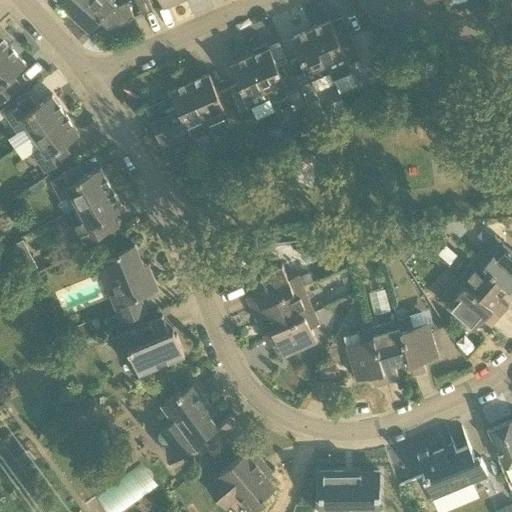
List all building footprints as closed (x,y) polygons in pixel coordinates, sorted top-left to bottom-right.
[(58,0),(73,14),(85,0),(58,0)] [(118,6),(115,3),(112,0),(85,0),(73,14),(90,29),(99,19),(108,28),(116,24),(120,24),(125,22),(130,17),(135,16),(128,2),(118,6)] [(153,10),(149,0),(136,0),(142,14),(153,10)] [(352,69),(350,64),(361,58),(351,34),(339,39),(331,20),(312,29),(333,78),(352,69)] [(333,78),(312,29),(292,37),(300,56),(289,61),(300,85),(329,71),(333,78)] [(0,54),(10,45),(0,33),(0,54)] [(270,47),(268,47),(266,43),(252,49),(254,54),(251,55),(270,98),(289,89),(289,90),(300,85),(289,61),(279,66),(270,47)] [(10,45),(0,54),(0,101),(21,83),(13,74),(27,63),(10,45)] [(251,106),(270,98),(251,55),(231,64),(240,82),(229,87),(243,120),(255,115),(251,106)] [(400,82),(396,72),(385,76),(389,87),(400,82)] [(423,72),(410,78),(414,88),(427,82),(423,72)] [(243,120),(229,87),(218,92),(210,73),(191,82),(210,124),(227,116),(231,125),(243,120)] [(210,124),(191,82),(172,90),(180,109),(153,121),(165,150),(193,138),(193,139),(213,130),(210,124)] [(15,147),(65,113),(52,94),(36,104),(30,95),(4,112),(18,132),(9,137),(15,147)] [(23,158),(32,152),(45,171),(70,154),(63,144),(80,133),(65,113),(15,147),(23,158)] [(271,131),(274,139),(284,135),(281,127),(271,131)] [(78,206),(112,188),(101,166),(83,175),(78,166),(51,180),(61,200),(72,194),(78,206)] [(38,183),(30,188),(33,194),(42,189),(38,183)] [(106,217),(115,213),(124,209),(112,188),(78,206),(84,217),(68,225),(79,245),(111,228),(106,217)] [(508,285),(507,285),(511,288),(511,249),(503,241),(492,254),(485,248),(477,257),(508,285)] [(397,257),(391,242),(380,247),(387,262),(397,257)] [(111,326),(122,322),(147,311),(140,295),(157,287),(151,272),(147,274),(135,245),(104,258),(118,292),(111,295),(118,314),(108,318),(111,326)] [(38,267),(33,256),(17,265),(22,275),(38,267)] [(498,296),(507,285),(508,285),(477,257),(458,278),(500,315),(509,305),(498,296)] [(303,285),(299,277),(298,274),(290,278),(284,264),(250,278),(256,292),(247,296),(252,308),(303,285)] [(344,269),(348,282),(356,279),(351,267),(344,269)] [(491,325),(500,315),(458,278),(440,299),(474,330),(484,318),(491,325)] [(276,328),(314,311),(303,285),(252,308),(257,320),(270,314),(276,328)] [(369,292),(375,313),(391,309),(385,287),(369,292)] [(314,311),(276,328),(272,329),(273,330),(263,334),(269,346),(278,342),(284,356),(316,341),(311,328),(319,324),(314,311)] [(132,354),(139,372),(182,355),(174,335),(169,337),(160,316),(113,335),(122,358),(132,354)] [(398,320),(411,364),(414,373),(426,370),(424,360),(439,356),(427,321),(413,325),(410,316),(398,320)] [(411,364),(398,320),(372,327),(388,381),(400,378),(396,364),(409,360),(411,364)] [(86,322),(75,326),(79,337),(90,333),(86,322)] [(375,385),(388,381),(372,327),(359,331),(362,340),(347,345),(357,380),(372,375),(375,385)] [(332,377),(331,363),(320,363),(321,378),(332,377)] [(181,458),(193,449),(195,450),(206,442),(203,438),(232,416),(232,415),(218,424),(212,416),(217,412),(195,382),(182,392),(181,390),(165,401),(178,418),(160,431),(181,458)] [(82,406),(77,400),(70,399),(63,404),(62,411),(67,417),(70,418),(74,418),(80,414),(82,406)] [(511,419),(490,429),(505,465),(511,462),(511,419)] [(477,459),(470,444),(462,426),(461,426),(469,444),(457,449),(454,444),(420,459),(426,473),(423,474),(431,491),(451,483),(453,488),(488,473),(481,457),(477,459)] [(23,468),(36,458),(24,442),(10,452),(23,468)] [(239,496),(253,511),(268,498),(265,494),(276,485),(260,466),(265,462),(252,446),(220,474),(207,486),(226,507),(239,496)] [(320,511),(380,511),(380,476),(340,477),(340,471),(320,471),(320,511)] [(511,511),(511,502),(500,508),(501,511),(511,511)]
